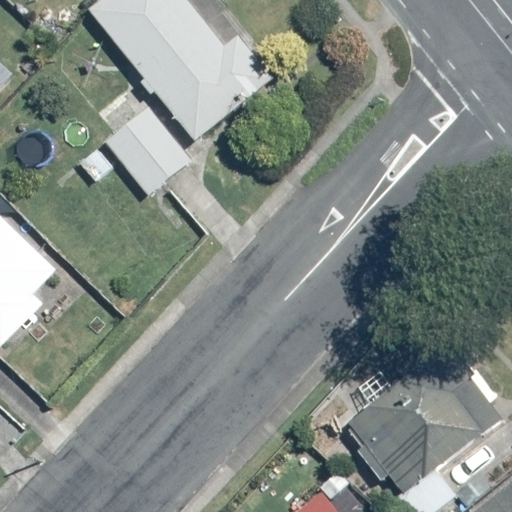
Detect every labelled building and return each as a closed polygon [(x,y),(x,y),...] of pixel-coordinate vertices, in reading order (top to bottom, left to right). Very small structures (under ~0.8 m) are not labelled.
[(108,0),(97,9),(167,95),(108,142),(153,198),(280,77),(246,35),(233,46),(195,0),(108,0)] [(0,92),(19,74),(0,53),(0,92)] [(64,269),(0,208),(0,337),(10,347),(51,304),(41,294),(64,269)] [(351,391),(368,412),(349,427),(415,511),(440,511),(460,497),(439,471),(501,422),(445,351),(396,389),(380,368),(351,391)] [(511,511),(511,486),(477,511),(511,511)] [(332,511),(317,492),(291,511),(332,511)]
